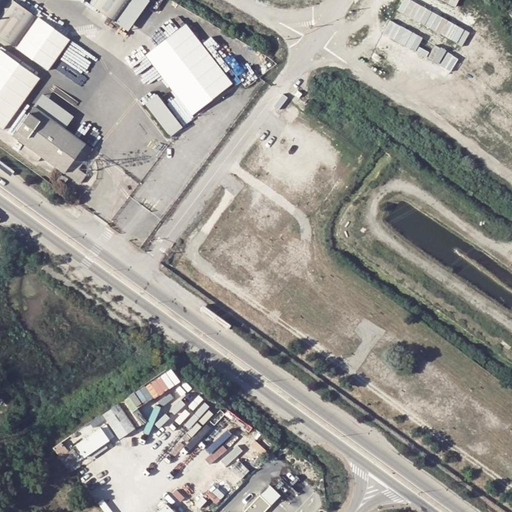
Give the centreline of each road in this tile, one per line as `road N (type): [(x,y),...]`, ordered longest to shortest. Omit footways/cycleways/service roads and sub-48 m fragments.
road 1 (secondary): [(460,511),(0,179)]
road 2 (secondary): [(0,200),(357,454)]
